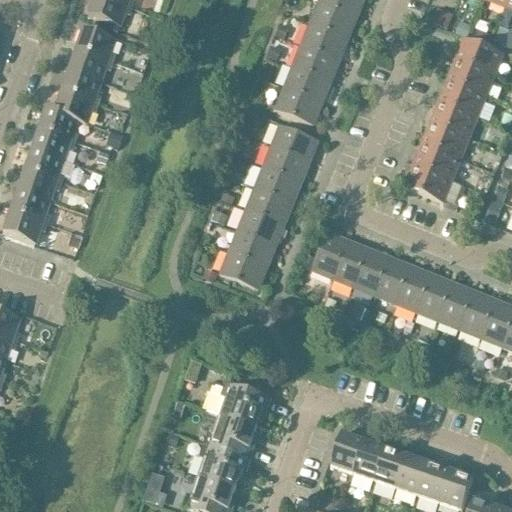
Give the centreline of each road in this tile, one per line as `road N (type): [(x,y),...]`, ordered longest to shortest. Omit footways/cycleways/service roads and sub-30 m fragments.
road 1 (residential): [(397,0),(388,23),(403,66),(346,209),(470,260),(511,258)]
road 2 (residential): [(275,511),(315,393),(464,439),(511,485)]
road 3 (residential): [(0,128),(38,7)]
